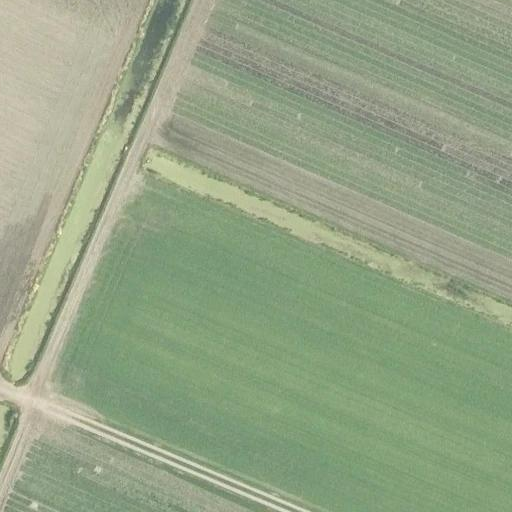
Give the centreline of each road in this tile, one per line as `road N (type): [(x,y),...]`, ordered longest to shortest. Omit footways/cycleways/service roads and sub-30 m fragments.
road 1 (track): [(27,398),(198,0)]
road 2 (track): [(0,386),(294,511)]
